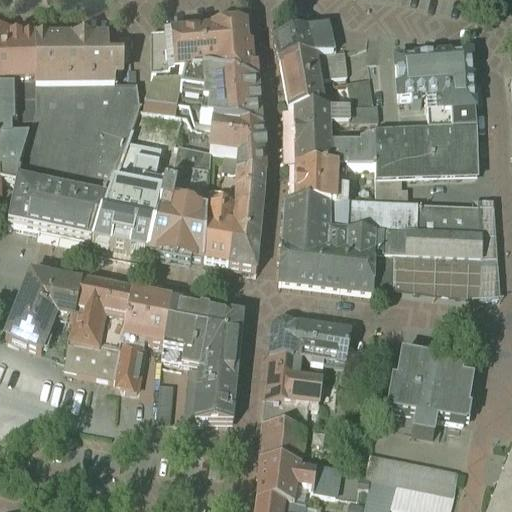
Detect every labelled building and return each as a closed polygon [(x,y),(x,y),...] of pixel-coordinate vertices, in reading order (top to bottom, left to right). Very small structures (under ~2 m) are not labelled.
[(326,32),(272,45),(279,67),(314,62),(319,61),(334,60),(326,32)] [(245,34),(210,37),(181,40),(181,39),(150,42),(150,82),(183,81),(207,80),(236,86),(235,87),(256,91),(256,75),(252,75),(250,53),(247,54),(245,34)] [(6,40),(0,39),(0,181),(14,181),(17,181),(35,120),(35,95),(34,44),(31,43),(22,44),(6,44),(6,40)] [(107,41),(34,42),(34,44),(35,95),(78,95),(102,95),(114,95),(114,84),(118,84),(122,79),(122,72),(118,69),(108,69),(107,41)] [(334,60),(319,61),(323,85),(346,83),(344,59),(334,60)] [(470,60),(445,62),(445,63),(436,64),(436,63),(394,66),(397,106),(425,104),(428,137),(476,135),(470,60)] [(314,62),(279,67),(288,117),(293,116),(323,116),(323,115),(314,62)] [(256,91),(235,87),(236,86),(207,80),(183,81),(179,98),(202,101),(202,103),(198,129),(213,131),(260,137),(256,91)] [(150,82),(150,83),(153,83),(144,106),(176,110),(179,98),(183,81),(150,82)] [(78,95),(35,95),(35,120),(17,181),(14,181),(11,195),(14,196),(7,233),(91,250),(120,165),(121,165),(130,139),(139,117),(137,102),(136,105),(102,95),(78,95)] [(373,114),(358,114),(348,114),(348,128),(377,128),(376,113),(373,113),(373,114)] [(348,114),(328,115),(329,129),(348,128),(348,114)] [(323,116),(293,116),(294,140),(293,140),(294,159),(295,171),(330,173),(329,150),(329,129),(328,115),(323,115),(323,116)] [(261,138),(213,132),(213,131),(208,161),(210,162),(237,166),(235,181),(263,184),(262,163),(264,163),(264,152),(262,152),(261,138)] [(476,137),(374,140),(375,150),(375,173),(375,184),(399,183),(477,181),(476,137)] [(91,250),(146,261),(162,193),(163,189),(160,188),(159,193),(154,192),(160,158),(128,151),(132,140),(130,139),(121,165),(120,165),(91,250)] [(375,150),(329,150),(330,173),(336,173),(336,172),(344,172),(344,174),(345,174),(375,173),(375,150)] [(177,155),(169,190),(163,189),(162,193),(175,196),(171,213),(206,220),(206,212),(210,162),(208,161),(177,155)] [(330,173),(295,171),(294,211),(328,211),(345,212),(346,212),(346,211),(347,194),(346,194),(346,189),(351,189),(351,188),(345,187),(345,174),(344,174),(344,172),(336,172),(336,173),(330,173)] [(235,181),(233,214),(227,277),(228,277),(229,276),(246,278),(254,280),(254,281),(255,282),(263,206),(264,184),(263,184),(235,181)] [(399,183),(375,184),(375,199),(399,198),(399,183)] [(175,196),(162,193),(146,261),(203,272),(206,220),(171,213),(175,196)] [(399,198),(375,199),(375,213),(390,213),(405,214),(405,198),(399,198)] [(344,240),(329,239),(328,211),(294,211),(284,210),(279,285),(372,298),(373,259),(373,242),(344,240)] [(391,299),(482,312),(499,308),(492,210),(478,210),(478,216),(479,245),(479,269),(405,266),(392,264),(391,299)] [(345,212),(328,211),(329,239),(344,240),(345,212)] [(375,213),(346,211),(346,212),(345,212),(344,240),(373,242),(390,243),(390,213),(375,213)] [(233,214),(206,212),(206,220),(203,272),(227,277),(233,214)] [(405,214),(390,213),(390,243),(405,243),(405,242),(413,242),(414,214),(405,214)] [(478,216),(414,214),(413,242),(479,245),(478,216)] [(390,243),(373,242),(373,259),(390,259),(390,264),(392,264),(405,266),(479,269),(479,245),(413,242),(405,242),(405,243),(390,243)] [(390,259),(373,259),(372,298),(391,300),(391,299),(392,264),(390,264),(390,259)] [(81,292),(30,282),(5,345),(41,360),(55,324),(68,326),(75,324),(81,292)] [(131,297),(82,286),(75,324),(72,339),(70,339),(68,347),(65,368),(63,378),(114,388),(117,368),(122,345),(131,302),(131,297)] [(170,309),(131,302),(122,345),(144,349),(163,353),(170,309)] [(209,321),(171,314),(172,310),(170,309),(163,353),(162,367),(199,374),(209,321)] [(239,327),(209,321),(199,374),(200,374),(200,378),(189,377),(184,432),(228,432),(235,362),(239,327)] [(272,336),(269,364),(299,367),(300,367),(300,364),(344,371),(346,353),(345,353),(347,338),(289,329),(279,328),(274,332),(272,336)] [(144,349),(122,345),(117,368),(114,388),(119,389),(120,390),(120,394),(138,397),(138,396),(139,391),(136,391),(144,349)] [(437,369),(401,363),(394,401),(388,401),(385,419),(414,424),(411,441),(433,444),(436,427),(463,431),(470,387),(454,385),(455,378),(436,375),(437,369)] [(299,367),(269,364),(264,407),(307,410),(307,412),(318,413),(321,387),(298,384),(299,376),(298,376),(299,367)] [(155,432),(169,432),(172,392),(158,392),(155,432)] [(307,410),(264,407),(262,430),(306,435),(307,412),(307,410)] [(304,436),(262,431),(259,468),(300,472),(304,436)] [(511,511),(511,458),(490,511),(511,511)] [(457,479),(370,461),(366,485),(395,491),(453,504),(457,479)] [(300,472),(259,468),(256,506),(293,511),(297,487),(304,495),(310,496),(310,501),(335,503),(339,478),(300,472)] [(390,511),(395,492),(370,487),(365,511),(390,511)] [(450,511),(453,504),(395,491),(395,492),(390,511),(450,511)]
